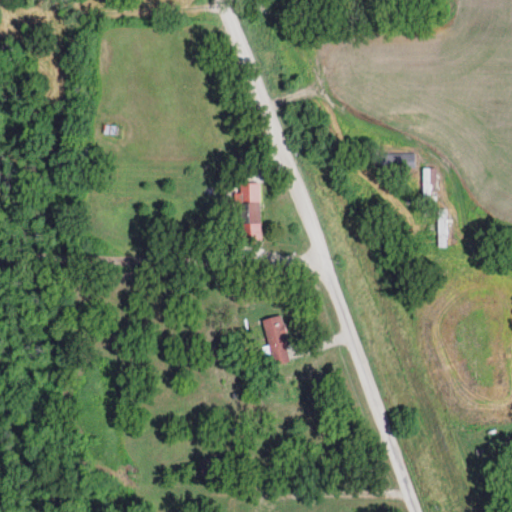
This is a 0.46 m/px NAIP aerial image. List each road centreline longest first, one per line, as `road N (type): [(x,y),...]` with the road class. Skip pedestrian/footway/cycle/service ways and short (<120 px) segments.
road 1 (residential): [(414,511),(305,208),(218,0)]
road 2 (residential): [(317,246),(301,255),(0,255)]
road 3 (residential): [(265,493),(409,495)]
